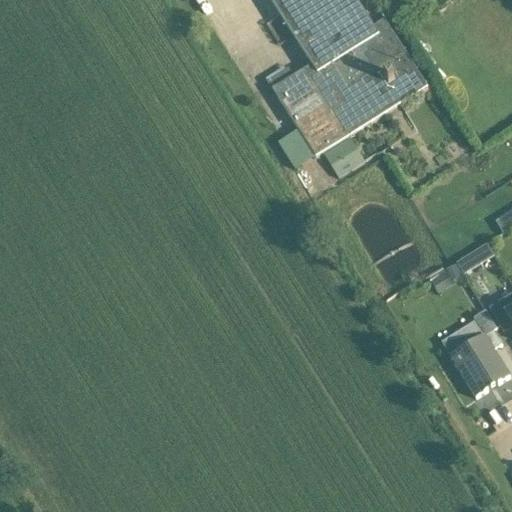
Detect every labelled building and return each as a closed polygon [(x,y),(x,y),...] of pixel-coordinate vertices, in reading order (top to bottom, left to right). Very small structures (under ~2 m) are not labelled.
[(268,0),(311,68),(273,92),(316,161),(428,90),(385,22),(383,23),(387,29),(377,36),(354,0),(268,0)] [(511,223),(508,218),(497,225),(504,235),(511,230),(511,223)] [(473,255),(457,266),(464,278),(481,268),(473,255)] [(447,275),(431,284),(439,297),(454,287),(447,275)] [(511,296),(489,311),(504,335),(511,330),(511,296)] [(485,339),(451,360),(477,401),(511,380),(494,353),(503,348),(494,334),(497,332),(485,314),(474,321),(485,339)]
